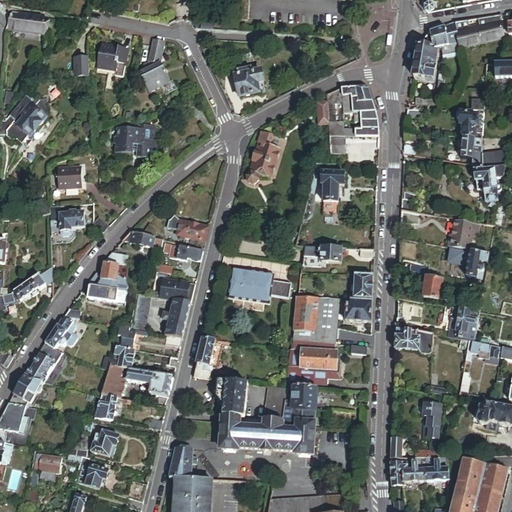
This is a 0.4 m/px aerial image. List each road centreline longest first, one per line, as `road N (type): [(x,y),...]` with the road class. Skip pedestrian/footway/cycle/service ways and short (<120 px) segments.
road 1 (tertiary): [(396,72),(384,511)]
road 2 (residential): [(152,511),(234,174),(233,134)]
road 3 (residential): [(5,389),(109,239),(233,134)]
road 4 (residential): [(184,36),(359,44),(366,73)]
road 5 (residential): [(233,134),(366,73)]
